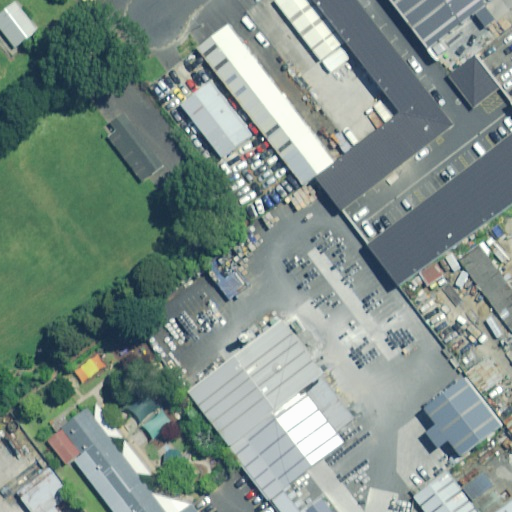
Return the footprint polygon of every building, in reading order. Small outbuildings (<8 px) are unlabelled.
[(11,0),(0,8),(0,36),(10,50),(35,32),(11,0)] [(337,42),(305,0),(269,0),(267,2),(313,61),(337,42)] [(386,0),(384,2),(424,53),(480,10),(472,0),(386,0)] [(325,161),(222,28),(191,51),(294,184),(325,161)] [(454,73),(460,81),(482,65),(476,57),(454,73)] [(243,137),(205,88),(176,111),(213,159),(243,137)] [(122,113),(106,126),(114,136),(108,141),(139,181),(162,164),(122,113)] [(511,170),(511,154),(495,132),(473,149),(498,181),(511,170)] [(426,190),(432,199),(456,182),(450,173),(426,190)] [(349,184),(342,175),(327,186),(333,195),(349,184)] [(358,195),(352,188),(336,200),(342,207),(358,195)] [(511,304),(470,251),(451,266),(511,345),(511,304)] [(330,367),(289,314),(193,387),(234,440),(310,382),(330,367)] [(106,366),(98,356),(76,373),(83,383),(106,366)] [(491,360),(467,378),(481,397),(505,379),(491,360)] [(311,382),(235,440),(275,491),(350,433),(311,382)] [(493,431),(456,383),(415,415),(451,463),(493,431)] [(170,511),(89,407),(60,430),(123,511),(170,511)] [(48,511),(71,495),(50,468),(18,493),(32,511),(48,511)] [(337,511),(307,472),(272,499),(281,511),(337,511)] [(494,487),(484,474),(465,490),(475,502),(494,487)] [(406,500),(415,511),(468,511),(439,475),(406,500)] [(511,511),(511,501),(497,511),(511,511)] [(202,511),(196,503),(183,511),(202,511)]
